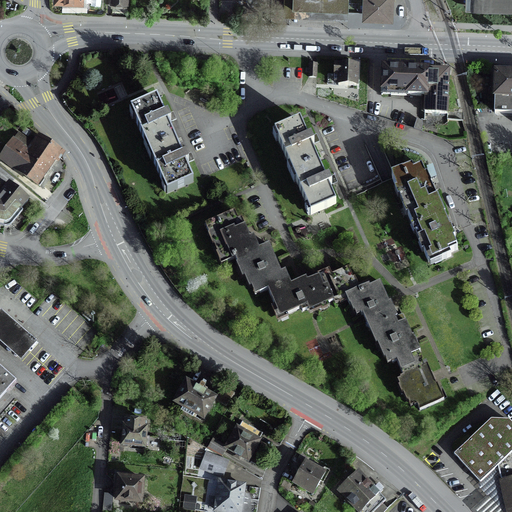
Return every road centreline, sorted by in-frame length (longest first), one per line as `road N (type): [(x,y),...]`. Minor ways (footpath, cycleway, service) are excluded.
road 1 (residential): [(511,360),(436,153),(256,96),(251,38)]
road 2 (secondary): [(511,49),(251,38)]
road 3 (residential): [(156,307),(111,365),(95,511)]
road 4 (secondary): [(251,38),(110,32),(44,43)]
road 5 (primary): [(112,235),(81,156),(29,76)]
road 6 (primary): [(311,406),(384,454),(444,511)]
road 7 (primary): [(206,347),(311,406)]
